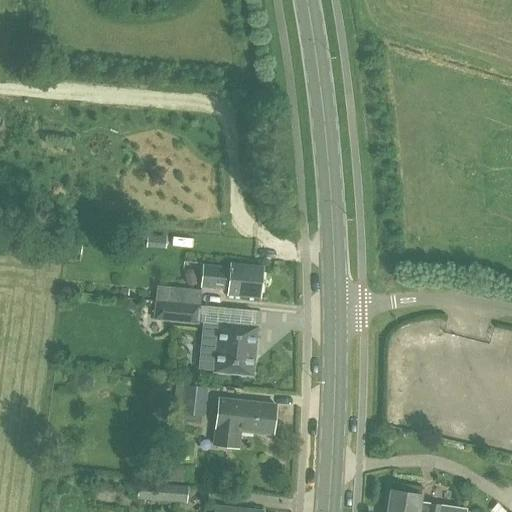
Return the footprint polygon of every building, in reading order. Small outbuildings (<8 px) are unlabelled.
[(67,243),(66,254),(81,256),(82,245),(81,245),(67,243)] [(259,299),(263,267),(231,264),(231,267),(203,264),(200,288),(228,291),(228,296),(259,299)] [(200,304),(202,290),(156,285),(154,299),(200,304)] [(198,325),(200,304),(154,299),(152,320),(198,325)] [(252,376),(257,327),(219,324),(216,350),(201,349),(199,368),(214,370),(214,372),(252,376)] [(205,416),(208,388),(175,384),(172,410),(182,411),(181,414),(205,416)] [(272,435),(275,406),(241,402),(219,399),(215,429),(216,429),(214,446),(238,449),(240,431),(272,435)] [(183,484),(184,464),(156,462),(154,482),(183,484)] [(466,511),(467,509),(459,508),(420,502),(421,496),(422,496),(423,487),(392,482),(386,511),(466,511)] [(187,504),(188,487),(139,483),(137,500),(187,504)]
